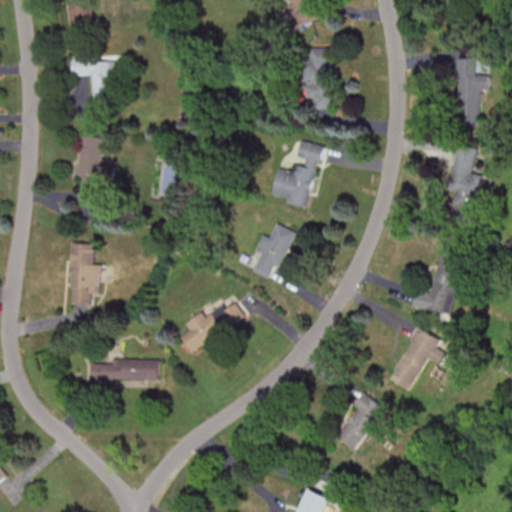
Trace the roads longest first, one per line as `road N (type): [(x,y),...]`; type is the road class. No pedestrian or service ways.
road 1 (residential): [(136,511),(187,450),(292,366),(370,239),(396,149),(396,59),(381,0)]
road 2 (residential): [(136,508),(37,403),(17,367),(15,292),(34,101),(20,0)]
